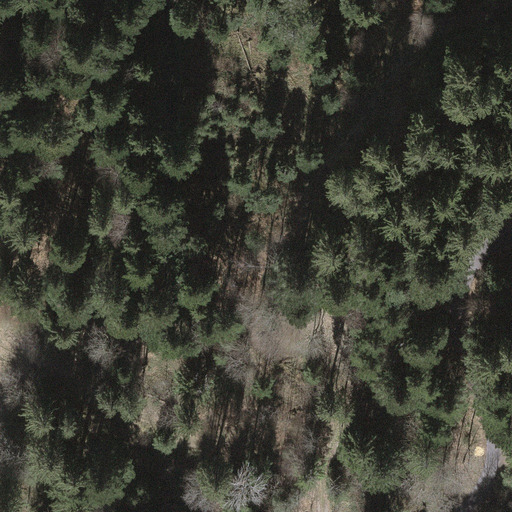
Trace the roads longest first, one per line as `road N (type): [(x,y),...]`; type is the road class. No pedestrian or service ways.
road 1 (track): [(315,511),(358,394),(298,237),(303,185),(412,41),(511,9)]
road 2 (track): [(457,511),(498,450),(442,314),(511,223)]
